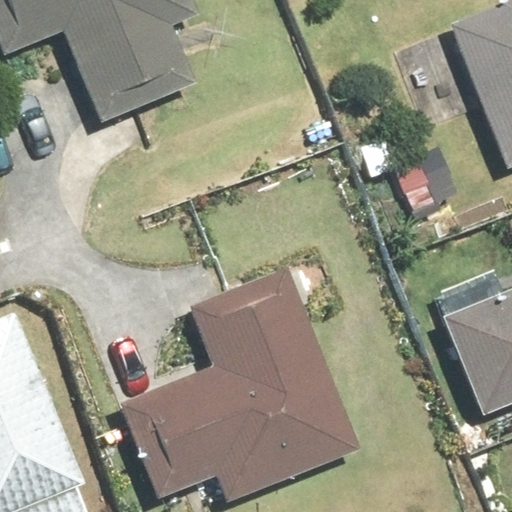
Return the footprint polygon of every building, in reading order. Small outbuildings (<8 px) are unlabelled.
[(191,13),(185,0),(0,0),(0,49),(55,27),(95,122),(190,83),(165,23),(191,13)] [(511,0),(505,0),(446,23),(501,167),(511,163),(511,0)] [(352,446),(279,269),(184,307),(208,364),(111,403),(152,502),(212,478),(221,499),(352,446)] [(511,285),(434,316),(473,415),(511,399),(511,285)] [(15,312),(0,317),(0,511),(78,511),(70,492),(84,486),(15,312)]
